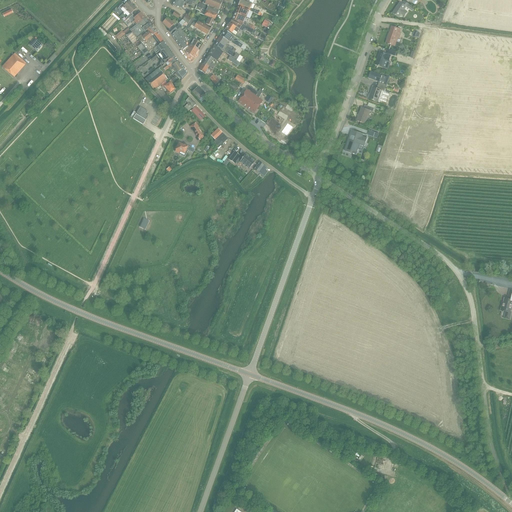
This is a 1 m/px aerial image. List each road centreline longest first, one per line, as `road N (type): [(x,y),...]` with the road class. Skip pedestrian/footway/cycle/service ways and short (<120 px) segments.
road 1 (unclassified): [(502,470),(459,276),(433,250),(319,178)]
road 2 (tertiary): [(511,504),(410,437),(249,374)]
road 3 (tertiary): [(249,374),(82,313),(0,270)]
road 4 (unclassified): [(0,489),(83,303)]
road 5 (tertiary): [(249,374),(313,197)]
road 6 (residential): [(312,173),(385,0)]
road 7 (residential): [(183,87),(224,132),(313,197)]
road 8 (tertiary): [(312,173),(251,132),(194,73)]
road 9 (unclassified): [(200,511),(249,374)]
